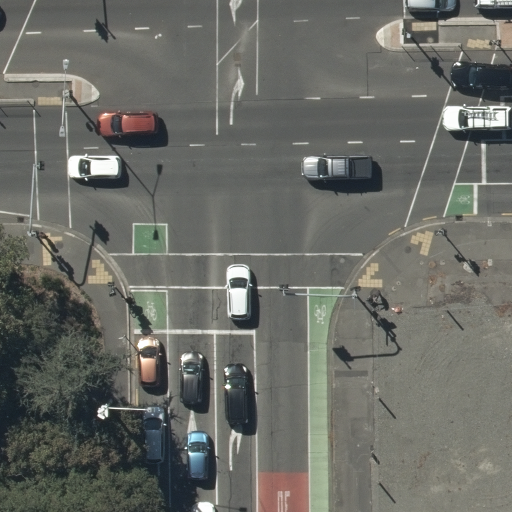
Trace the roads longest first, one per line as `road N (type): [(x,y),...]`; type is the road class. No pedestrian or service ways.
road 1 (tertiary): [(241,145),(245,511)]
road 2 (trunk): [(511,141),(241,145)]
road 3 (trunk): [(241,145),(0,149)]
road 4 (tertiary): [(238,0),(241,145)]
